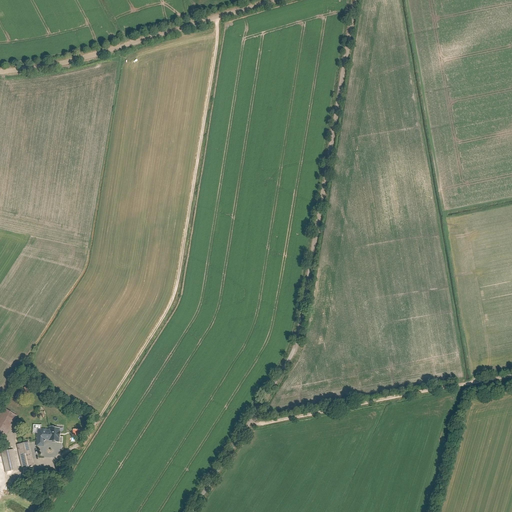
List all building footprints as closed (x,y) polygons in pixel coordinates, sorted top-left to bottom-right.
[(23,389),(27,397),(33,394),(30,386),(23,389)] [(17,417),(4,409),(0,414),(0,432),(5,436),(17,417)] [(41,426),(34,425),(33,433),(37,434),(37,446),(43,446),(43,441),(45,439),(50,440),(50,441),(53,441),(53,442),(60,442),(59,443),(63,443),(63,437),(60,437),(60,433),(59,433),(59,429),(56,429),(56,428),(50,427),(50,431),(46,430),(45,430),(42,430),(41,430),(41,426)] [(18,445),(23,468),(34,466),(29,443),(18,445)] [(2,453),(6,472),(18,469),(13,450),(2,453)]
